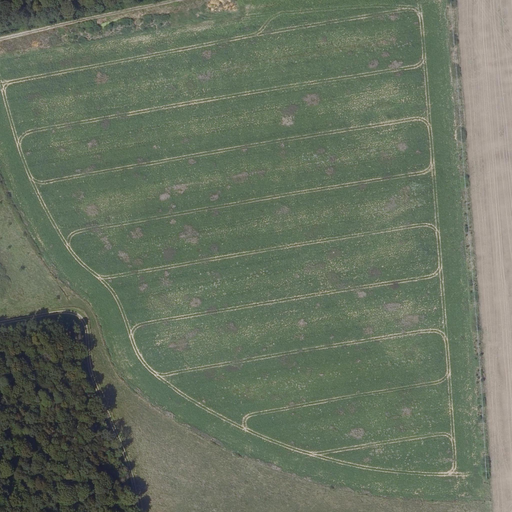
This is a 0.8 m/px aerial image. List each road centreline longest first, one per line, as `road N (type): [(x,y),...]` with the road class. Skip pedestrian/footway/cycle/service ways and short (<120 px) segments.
road 1 (track): [(0,323),(81,317),(92,378),(140,511)]
road 2 (track): [(0,37),(173,0)]
